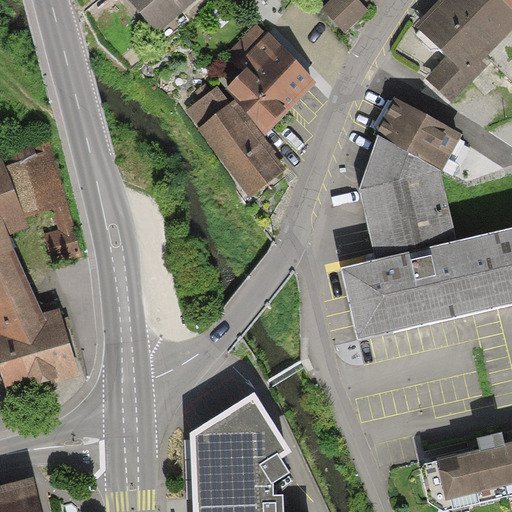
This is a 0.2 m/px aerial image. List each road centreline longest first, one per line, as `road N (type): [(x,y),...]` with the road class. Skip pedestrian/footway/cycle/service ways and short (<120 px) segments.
road 1 (primary): [(128,388),(114,238),(51,0)]
road 2 (residential): [(397,0),(322,143),(298,224)]
road 3 (unclassified): [(298,224),(199,357),(128,388)]
road 4 (tertiary): [(131,434),(0,457)]
